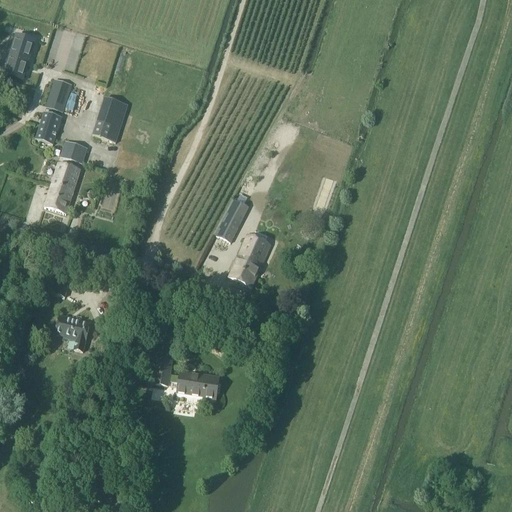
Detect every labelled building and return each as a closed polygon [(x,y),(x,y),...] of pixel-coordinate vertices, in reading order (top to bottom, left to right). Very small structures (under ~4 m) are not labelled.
[(34,44),(15,38),(3,77),(22,83),(34,44)] [(62,115),(64,109),(71,87),(60,84),(54,82),(45,110),(62,115)] [(104,100),(100,112),(92,138),(115,146),(127,107),(104,100)] [(43,115),(35,142),(52,148),(61,121),(60,120),(44,115),(43,115)] [(60,160),(81,167),(86,151),(65,144),(60,160)] [(58,165),(50,188),(72,195),(80,172),(58,165)] [(72,195),(50,188),(43,210),(65,217),(72,195)] [(214,237),(230,245),(248,209),(233,202),(214,237)] [(247,237),(228,281),(251,291),(270,247),(247,237)] [(54,297),(64,300),(68,284),(58,281),(54,297)] [(89,327),(59,319),(54,336),(64,339),(63,341),(75,344),(73,352),(82,355),(89,327)] [(171,363),(157,361),(153,387),(167,389),(168,384),(178,386),(176,396),(203,400),(202,402),(215,404),(219,380),(200,377),(200,379),(179,376),(179,379),(169,377),(171,363)] [(93,481),(91,501),(110,504),(112,489),(110,488),(111,484),(108,483),(110,472),(90,470),(88,481),(93,481)] [(21,494),(18,502),(28,506),(31,498),(21,494)]
